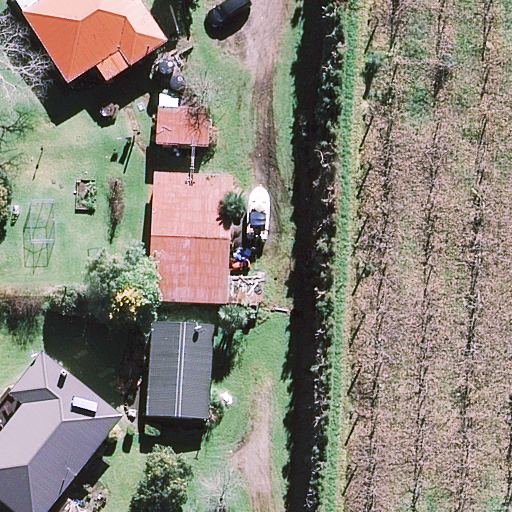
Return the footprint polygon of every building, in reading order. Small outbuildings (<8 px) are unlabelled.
[(13,0),(66,85),(96,67),(105,82),(163,46),(133,0),(13,0)] [(155,144),(208,146),(210,99),(157,96),(155,144)] [(230,178),(206,177),(153,174),(147,301),(223,305),(230,178)] [(211,328),(152,325),(148,417),(207,419),(211,328)] [(15,398),(0,415),(0,501),(13,511),(46,511),(119,420),(41,358),(11,395),(15,398)]
